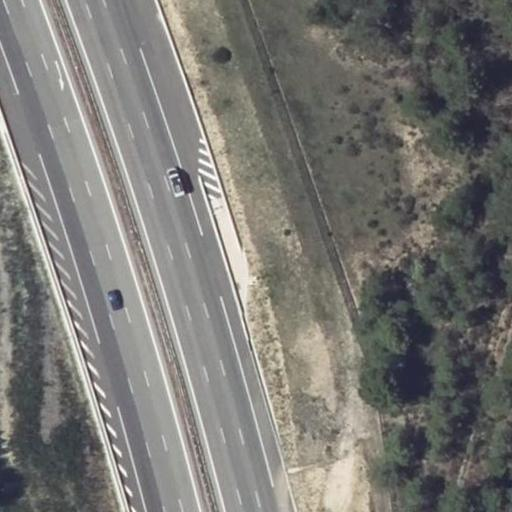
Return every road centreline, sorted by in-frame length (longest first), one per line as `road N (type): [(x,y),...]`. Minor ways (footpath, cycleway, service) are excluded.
road 1 (motorway): [(17,0),(113,276),(180,511)]
road 2 (motorway): [(249,511),(173,240),(92,0)]
